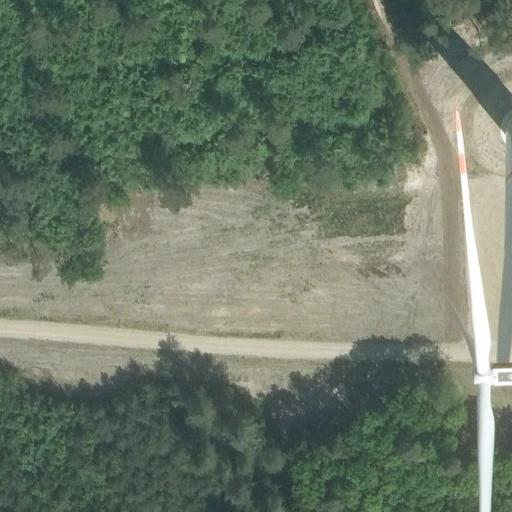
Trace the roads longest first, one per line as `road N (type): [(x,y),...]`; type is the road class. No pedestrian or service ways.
road 1 (track): [(511,352),(0,331)]
road 2 (track): [(388,0),(511,290)]
